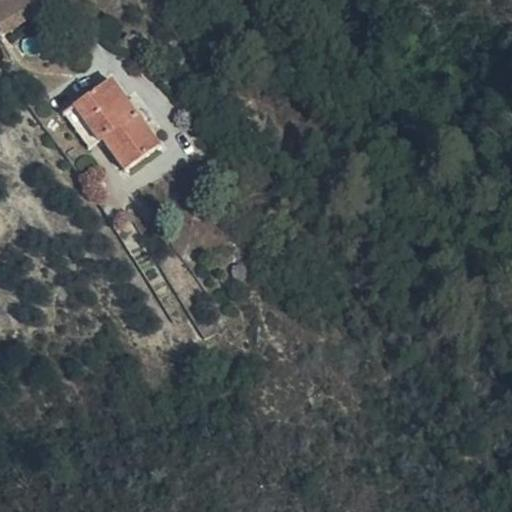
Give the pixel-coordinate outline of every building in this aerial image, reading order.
[(0,0),(0,30),(1,33),(49,11),(43,0),(0,0)] [(70,79),(81,84),(83,82),(67,61),(58,69),(70,79)] [(110,101),(90,89),(81,84),(70,79),(58,69),(52,73),(73,91),(75,92),(98,104),(103,107),(110,101)] [(46,112),(75,92),(73,91),(52,73),(30,90),(46,112)] [(35,118),(46,112),(30,90),(20,98),(35,118)] [(117,128),(103,107),(98,104),(75,92),(46,112),(55,124),(58,122),(82,154),(117,128)] [(42,133),(55,124),(46,112),(35,118),(37,120),(42,133)] [(204,253),(199,244),(194,243),(190,245),(188,247),(188,250),(189,255),(192,258),(197,259),(201,257),(204,253)]
